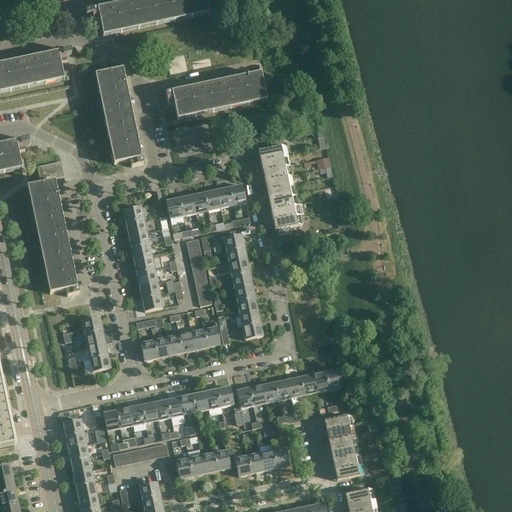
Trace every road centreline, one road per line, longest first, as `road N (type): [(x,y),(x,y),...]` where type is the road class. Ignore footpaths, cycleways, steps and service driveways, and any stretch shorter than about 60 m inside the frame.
road 1 (residential): [(133,388),(285,352),(254,176),(235,164),(156,179)]
road 2 (residential): [(110,277),(82,279),(62,185),(90,180)]
road 3 (residential): [(328,481),(190,511)]
road 4 (residential): [(139,93),(261,68)]
